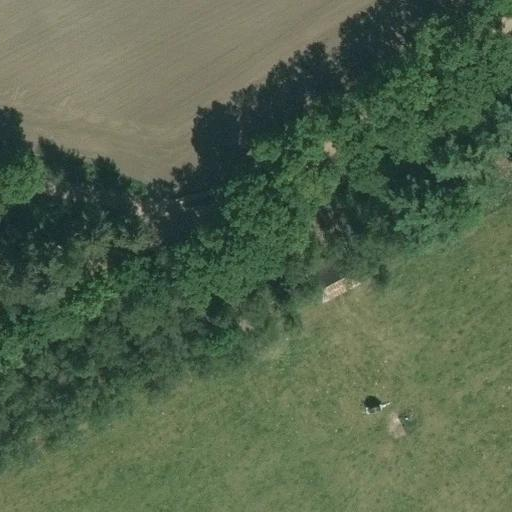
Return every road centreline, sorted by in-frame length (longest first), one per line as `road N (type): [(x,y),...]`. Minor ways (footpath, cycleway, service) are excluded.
road 1 (track): [(166,226),(233,204),(292,171),(511,15)]
road 2 (track): [(0,316),(166,226)]
road 3 (track): [(0,180),(119,197),(150,207),(166,226)]
